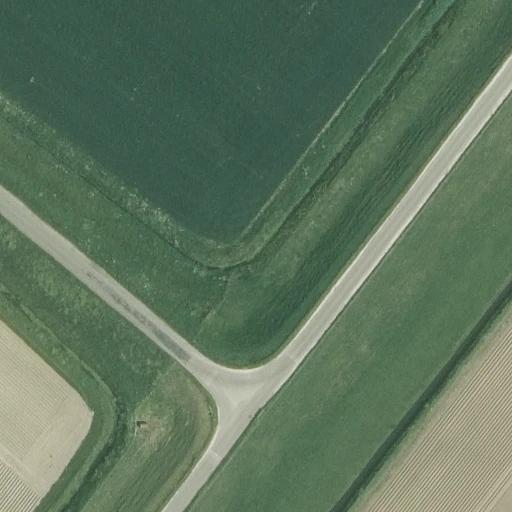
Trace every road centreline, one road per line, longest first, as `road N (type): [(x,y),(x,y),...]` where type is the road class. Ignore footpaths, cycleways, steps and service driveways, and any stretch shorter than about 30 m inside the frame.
road 1 (unclassified): [(250,410),(511,72)]
road 2 (unclassified): [(250,410),(0,201)]
road 3 (unclassified): [(173,511),(250,410)]
